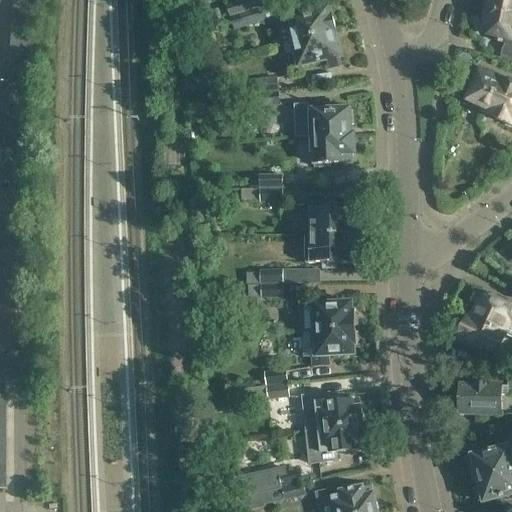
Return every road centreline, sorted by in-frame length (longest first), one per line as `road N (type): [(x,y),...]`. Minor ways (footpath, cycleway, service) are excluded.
road 1 (tertiary): [(430,511),(412,397),(409,262)]
road 2 (tertiary): [(409,262),(397,62)]
road 3 (residential): [(409,262),(449,244),(511,197)]
